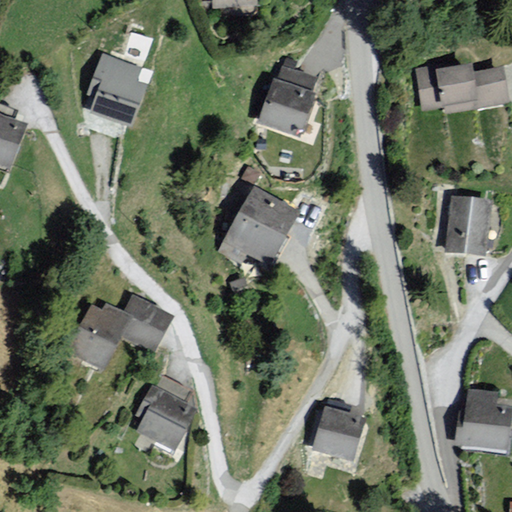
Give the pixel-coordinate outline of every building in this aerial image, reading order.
[(243,8),(242,0),(201,0),(202,10),(243,8)] [(125,50),(145,55),(151,35),(131,29),(125,50)] [(130,70),(95,55),(79,92),(88,96),(80,114),(116,130),(136,85),(125,81),(130,70)] [(426,65),(409,69),(417,113),(438,109),(440,119),(500,107),(493,72),(464,78),(462,66),(428,73),(426,65)] [(309,78),(277,66),(254,127),(286,139),(309,78)] [(0,165),(15,125),(0,119),(0,165)] [(287,214),(246,192),(216,248),(257,270),(287,214)] [(481,202),(446,198),(439,259),(474,263),(481,202)] [(161,320),(122,298),(113,315),(98,306),(93,315),(83,310),(56,357),(91,377),(111,341),(140,357),(161,320)] [(171,434),(183,415),(145,391),(128,418),(135,422),(128,434),(162,455),(174,436),(171,434)] [(505,402),(461,395),(452,451),(496,458),(505,402)] [(349,425),(317,415),(304,455),(336,465),(349,425)]
